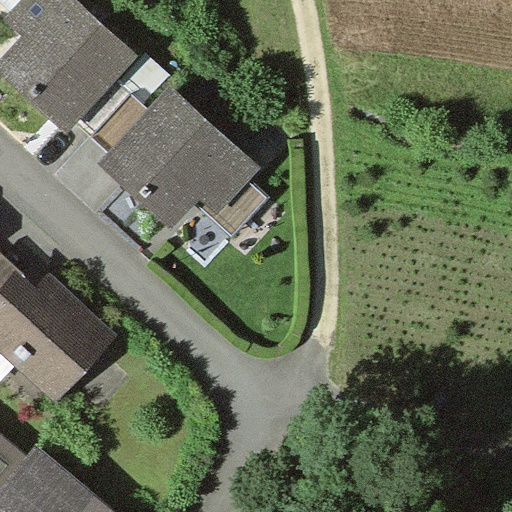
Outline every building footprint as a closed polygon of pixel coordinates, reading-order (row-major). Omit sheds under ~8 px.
[(0,59),(0,72),(67,133),(76,123),(116,80),(138,55),(77,0),(21,0),(4,19),(22,36),(0,59)] [(147,53),(122,79),(145,101),(170,75),(147,53)] [(212,72),(187,99),(199,110),(223,83),(212,72)] [(91,137),(131,93),(116,80),(76,123),(91,137)] [(108,153),(98,163),(172,231),(196,205),(232,238),(267,199),(249,182),(262,167),(199,110),(187,99),(170,84),(148,109),(108,153)] [(108,153),(148,109),(131,93),(91,137),(108,153)] [(0,287),(17,270),(0,254),(0,287)] [(17,270),(0,287),(0,351),(56,402),(117,336),(50,274),(37,288),(17,270)] [(0,511),(116,511),(36,445),(27,455),(0,432),(0,511)]
